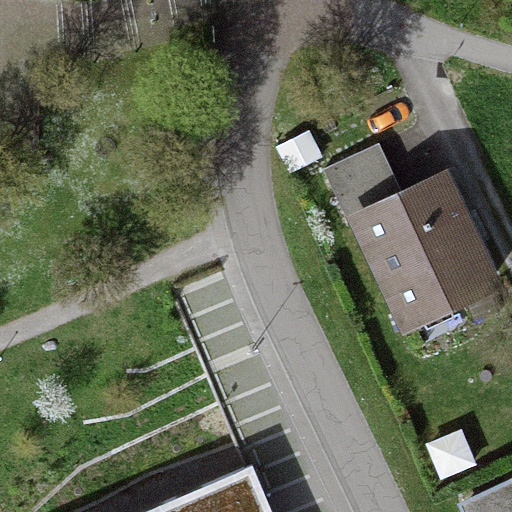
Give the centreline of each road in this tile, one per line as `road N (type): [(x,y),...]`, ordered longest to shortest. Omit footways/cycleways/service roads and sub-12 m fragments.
road 1 (residential): [(388,511),(249,223),(246,142),(286,0)]
road 2 (residential): [(355,0),(391,21),(511,59)]
